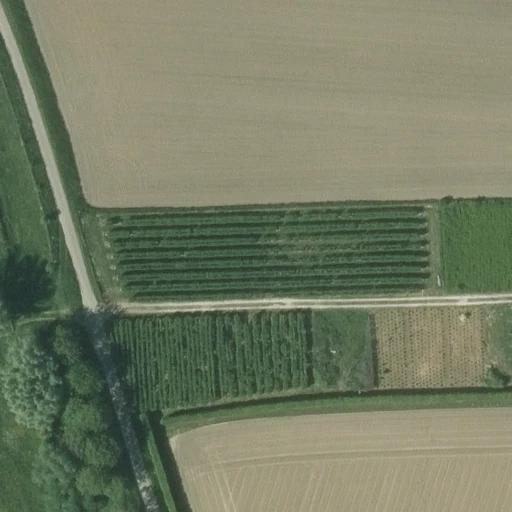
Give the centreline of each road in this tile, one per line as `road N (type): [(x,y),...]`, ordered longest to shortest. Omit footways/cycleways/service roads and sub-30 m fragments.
road 1 (unclassified): [(0,32),(153,511)]
road 2 (track): [(90,311),(511,296)]
